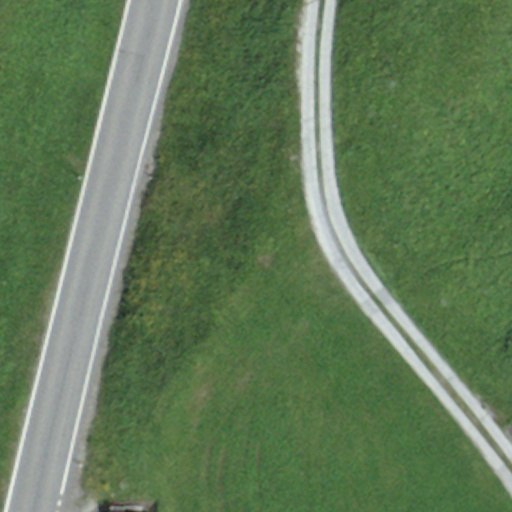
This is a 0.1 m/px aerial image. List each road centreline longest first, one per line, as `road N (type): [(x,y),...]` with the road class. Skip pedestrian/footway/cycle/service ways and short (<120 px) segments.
road 1 (tertiary): [(44,511),(158,0)]
road 2 (track): [(327,0),(318,104),(342,233),(511,446)]
